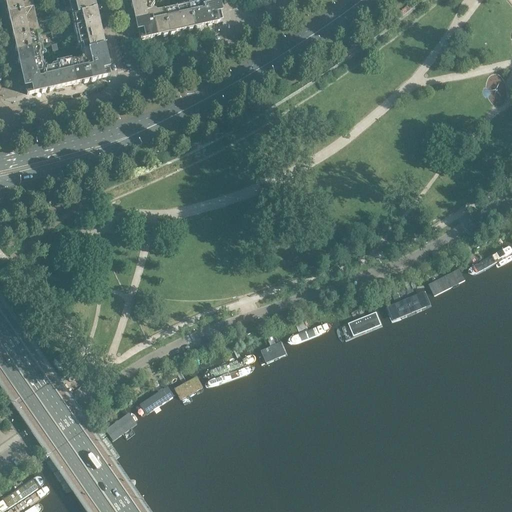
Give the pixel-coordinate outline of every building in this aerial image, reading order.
[(30,11),(27,0),(21,0),(6,3),(8,9),(6,11),(7,15),(9,15),(9,16),(30,11)] [(95,10),(94,6),(93,6),(92,0),(71,5),(74,17),(94,12),(94,11),(95,10)] [(150,11),(152,7),(150,0),(148,0),(131,4),(132,5),(131,6),(131,9),(133,11),(135,20),(146,17),(145,13),(149,13),(150,11)] [(222,23),(219,11),(220,10),(219,6),(218,6),(217,3),(207,6),(205,0),(203,0),(201,1),(200,0),(199,0),(198,3),(201,5),(206,26),(222,23)] [(206,26),(201,5),(198,3),(198,4),(196,6),(189,8),(193,29),(194,29),(196,30),(199,29),(200,28),(206,26)] [(193,29),(189,8),(176,11),(181,32),(187,31),(189,32),(192,31),(192,29),(193,29)] [(33,23),(30,11),(9,16),(9,17),(8,19),(9,22),(11,23),(12,28),(33,23)] [(155,38),(151,17),(153,13),(150,11),(149,13),(145,13),(146,17),(135,20),(140,41),(155,38)] [(181,32),(176,11),(163,14),(168,35),(169,35),(170,36),(174,35),(174,33),(181,32)] [(97,24),(96,18),(97,17),(96,14),(95,13),(94,12),(74,17),(73,17),(76,29),(97,24)] [(168,35),(163,14),(156,15),(153,13),(151,17),(155,38),(162,36),(163,37),(166,37),(167,35),(168,35)] [(36,36),(33,23),(12,28),(13,34),(12,35),(13,39),(14,40),(15,41),(36,36)] [(100,37),(98,29),(97,24),(76,29),(78,41),(100,37)] [(39,49),(36,36),(15,41),(16,47),(15,48),(16,52),(17,52),(17,53),(39,49)] [(103,49),(100,37),(78,41),(81,52),(83,53),(84,53),(103,49)] [(41,60),(39,49),(17,53),(19,59),(18,60),(18,64),(20,65),(20,66),(40,61),(41,61),(41,60)] [(105,61),(104,55),(105,53),(104,50),(103,49),(84,53),(85,59),(83,61),(86,63),(86,65),(105,61)] [(42,73),(44,70),(42,69),(40,61),(20,66),(23,79),(43,75),(42,73)] [(90,82),(86,65),(86,63),(83,61),(81,65),(77,66),(76,63),(74,62),(70,63),(75,85),(82,83),(84,84),(87,83),(88,82),(90,82)] [(109,77),(105,61),(86,65),(90,82),(90,81),(91,83),(95,82),(96,80),(109,77)] [(75,85),(70,63),(57,66),(61,88),(75,85)] [(61,88),(57,66),(53,67),(51,69),(52,71),(48,72),(44,70),(42,73),(43,75),(47,91),(48,91),(49,92),(53,91),(53,90),(61,88)] [(47,91),(43,75),(23,79),(27,96),(40,93),(41,94),(45,93),(46,91),(47,91)] [(472,276),(473,276),(511,253),(511,246),(511,247),(511,246),(510,246),(509,246),(508,246),(507,246),(482,260),(474,265),(469,268),(469,269),(468,269),(468,270),(468,271),(468,272),(471,275),(472,276)] [(428,285),(434,297),(465,281),(460,270),(439,280),(433,283),(428,285)] [(396,305),(386,309),(392,323),(431,307),(425,293),(396,305)] [(362,318),(339,327),(345,342),(383,328),(377,313),(367,316),(362,318)] [(326,323),(290,338),(290,340),(289,341),(288,342),(288,344),(289,345),(290,345),(291,346),(292,346),(293,346),(329,332),(330,332),(330,331),(331,331),(331,330),(332,330),(332,329),(332,328),(332,327),(331,326),(331,325),(330,324),(329,324),(328,324),(327,323),(326,323)] [(261,353),(267,366),(287,357),(281,344),(261,353)] [(209,380),(210,380),(253,364),(254,363),(255,362),(255,361),(256,360),(256,359),(256,358),(255,357),(254,356),(253,355),(252,355),(251,355),(250,355),(249,355),(241,358),(237,360),(207,371),(206,372),(205,373),(204,374),(203,375),(202,376),(201,378),(203,378),(204,379),(205,379),(206,380),(207,380),(209,380)] [(208,390),(209,390),(250,375),(251,374),(252,373),(253,372),(253,371),(254,370),(254,369),(255,368),(255,367),(254,367),(252,366),(251,366),(250,366),(248,366),(247,366),(206,382),(205,383),(205,384),(204,385),(204,386),(204,387),(205,387),(205,388),(205,389),(206,389),(207,390),(208,390)] [(174,390),(180,402),(181,401),(190,397),(203,390),(196,378),(186,384),(182,386),(174,390)] [(137,408),(143,418),(154,411),(159,407),(174,398),(167,388),(161,392),(158,394),(137,408)] [(104,431),(113,443),(123,436),(132,430),(137,426),(129,414),(104,431)] [(0,511),(3,511),(43,487),(44,486),(44,485),(45,484),(45,483),(45,482),(45,481),(44,480),(44,479),(43,478),(42,478),(41,477),(40,477),(39,477),(38,477),(37,477),(36,477),(0,502),(0,511)] [(23,511),(47,497),(48,496),(49,494),(50,493),(50,491),(51,490),(51,488),(49,488),(47,488),(46,488),(45,488),(42,489),(6,511),(23,511)]
